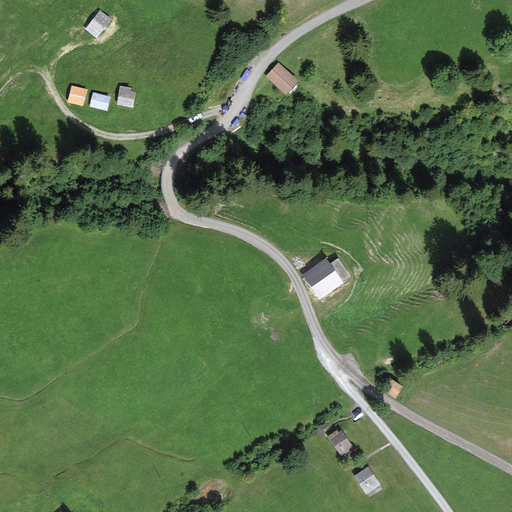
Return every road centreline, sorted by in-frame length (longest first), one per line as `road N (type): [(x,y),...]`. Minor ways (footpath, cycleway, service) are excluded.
road 1 (residential): [(166,184),(179,214),(239,232),(285,264),(336,373),(447,511)]
road 2 (residential): [(166,184),(176,156),(231,115),(270,54),(357,0)]
road 3 (track): [(0,89),(21,69),(33,69),(77,121),(121,138),(168,131),(212,111),(231,115)]
road 4 (track): [(330,362),(511,470)]
road 5 (track): [(132,511),(216,474),(232,480),(254,511)]
